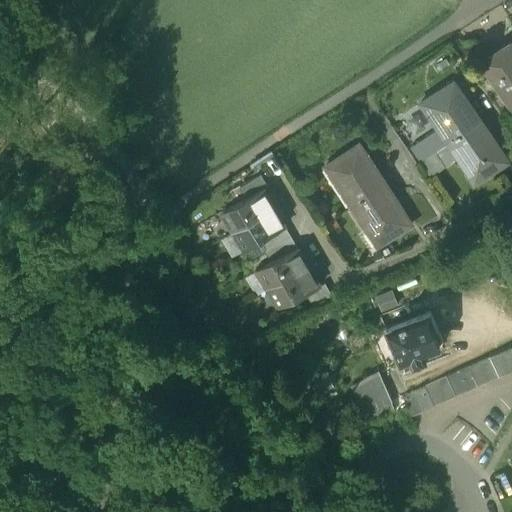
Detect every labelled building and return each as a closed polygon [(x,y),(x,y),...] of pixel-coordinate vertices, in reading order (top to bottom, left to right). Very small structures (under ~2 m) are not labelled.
[(511,46),(509,43),(480,63),(511,108),(511,46)] [(454,81),(421,103),(448,143),(481,121),(454,81)] [(396,97),(384,105),(403,132),(415,123),(396,97)] [(481,121),(448,143),(475,182),(508,160),(481,121)] [(325,166),(350,205),(384,183),(358,144),(325,166)] [(241,186),(247,197),(262,188),(263,189),(268,186),(261,174),(241,186)] [(412,224),(384,183),(350,205),(378,247),(412,224)] [(247,197),(224,211),(229,220),(227,221),(233,231),(272,208),(266,198),(268,197),(263,189),(262,188),(247,197)] [(272,208),(233,231),(239,241),(241,240),(246,248),(260,240),(284,225),(279,216),(277,217),(272,208)] [(284,225),(260,240),(266,251),(291,236),(284,225)] [(297,246),(291,236),(266,251),(272,261),(297,246)] [(272,261),(258,269),(263,278),(261,280),(267,290),(307,267),(301,258),(303,257),(297,246),(272,261)] [(312,276),(307,267),(267,290),(273,300),(276,299),(280,306),(319,284),(313,275),(312,276)] [(433,359),(430,351),(439,348),(441,342),(431,315),(386,332),(399,364),(410,360),(413,367),(433,359)] [(511,354),(510,349),(401,398),(412,419),(511,370),(511,354)] [(328,370),(310,377),(315,389),(332,383),(328,370)] [(385,388),(360,400),(366,414),(392,403),(385,388)]
